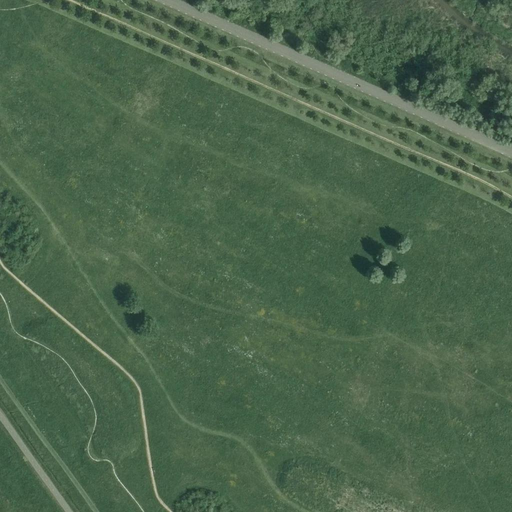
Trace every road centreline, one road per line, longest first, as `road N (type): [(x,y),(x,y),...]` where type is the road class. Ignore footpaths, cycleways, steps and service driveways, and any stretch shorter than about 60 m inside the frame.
road 1 (unclassified): [(511,155),(163,0)]
road 2 (track): [(143,511),(93,456),(95,414),(74,374),(14,329),(0,294)]
road 3 (unknown): [(0,367),(97,511)]
